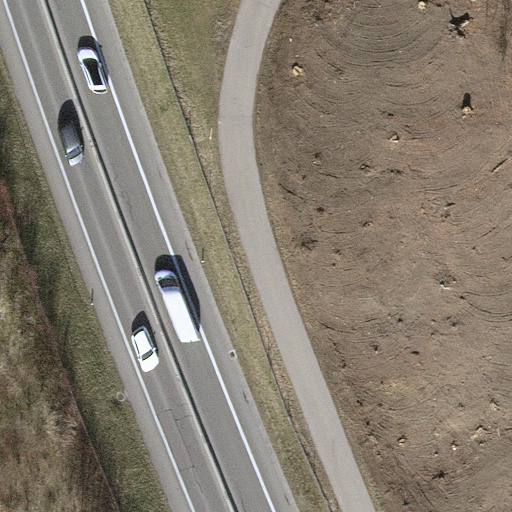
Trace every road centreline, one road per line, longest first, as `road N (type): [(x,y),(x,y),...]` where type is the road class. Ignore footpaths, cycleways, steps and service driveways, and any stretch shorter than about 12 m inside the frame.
road 1 (track): [(360,511),(219,136),(272,0)]
road 2 (trunk): [(259,511),(68,0)]
road 3 (trunk): [(27,0),(216,511)]
